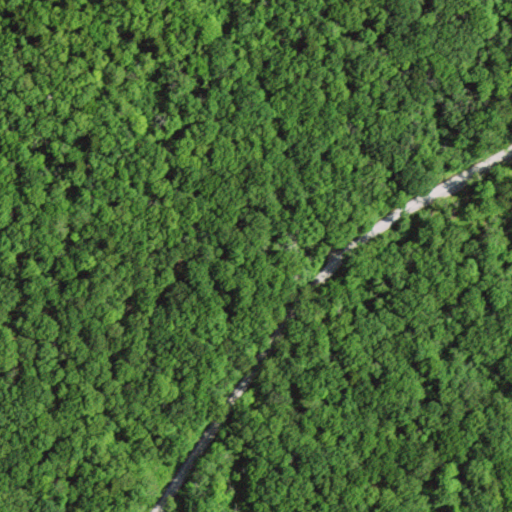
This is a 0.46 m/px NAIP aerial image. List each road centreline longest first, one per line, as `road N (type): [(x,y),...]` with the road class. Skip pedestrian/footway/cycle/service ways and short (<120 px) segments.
road 1 (residential): [(156,511),(293,314),(376,229)]
road 2 (track): [(334,265),(236,40),(205,0)]
road 3 (residential): [(376,229),(511,151)]
